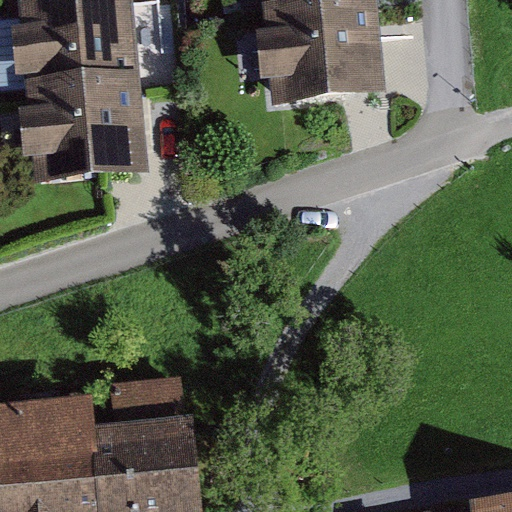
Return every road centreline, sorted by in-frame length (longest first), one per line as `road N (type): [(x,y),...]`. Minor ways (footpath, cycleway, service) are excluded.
road 1 (residential): [(0,282),(454,137)]
road 2 (residential): [(442,0),(454,137)]
